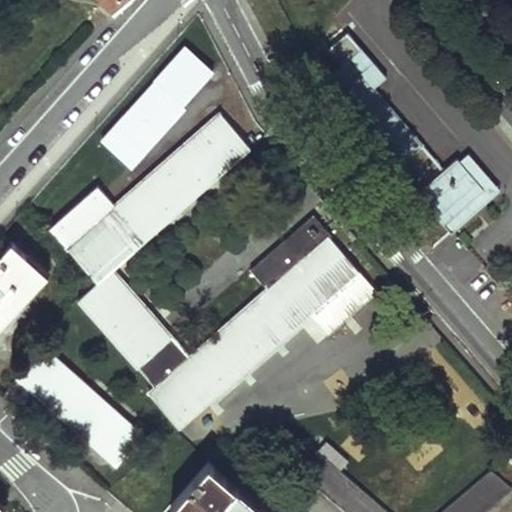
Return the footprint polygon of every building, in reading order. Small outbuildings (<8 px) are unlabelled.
[(99,0),(114,15),(129,0),(99,0)] [(384,77),(343,29),(325,47),(339,64),(319,82),(391,165),(420,139),(373,86),(384,77)] [(150,85),(100,137),(128,163),(212,71),(185,46),(155,79),(168,91),(163,96),(150,85)] [(78,296),(153,385),(146,391),(179,427),(309,313),(329,336),(377,292),(326,235),(322,238),(311,226),(253,275),(265,288),(188,356),(113,267),(254,151),(220,113),(115,200),(97,180),(50,223),(98,279),(78,296)] [(452,207),(460,215),(493,185),(463,152),(456,158),(479,183),(452,207)] [(479,183),(456,158),(452,155),(412,188),(447,227),(460,215),(452,207),(479,183)] [(311,226),(322,238),(326,235),(329,232),(311,214),(248,269),(253,275),(311,226)] [(0,323),(49,268),(14,236),(0,251),(0,323)] [(142,435),(42,346),(19,373),(57,412),(118,461),(142,435)] [(297,468),(349,511),(480,511),(510,486),(488,469),(437,511),(392,511),(315,447),(297,468)] [(180,511),(269,511),(207,458),(169,503),(180,511)]
